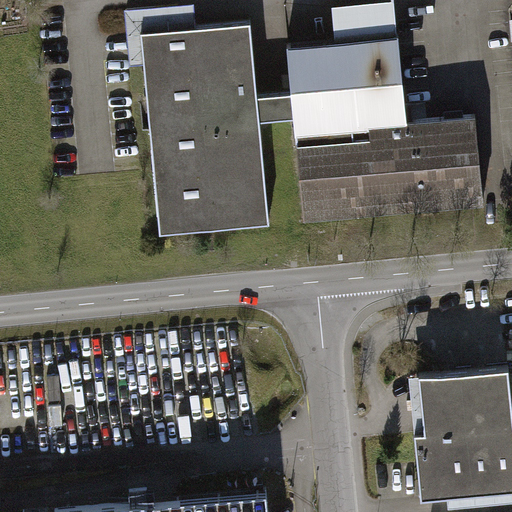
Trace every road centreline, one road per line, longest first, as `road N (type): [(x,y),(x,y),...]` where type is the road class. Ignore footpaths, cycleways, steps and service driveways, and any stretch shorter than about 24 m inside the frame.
road 1 (unknown): [(327,435),(0,463)]
road 2 (tertiary): [(0,313),(311,284)]
road 3 (residential): [(335,511),(311,284)]
road 4 (tertiary): [(311,284),(511,264)]
road 5 (unknown): [(85,0),(80,136)]
